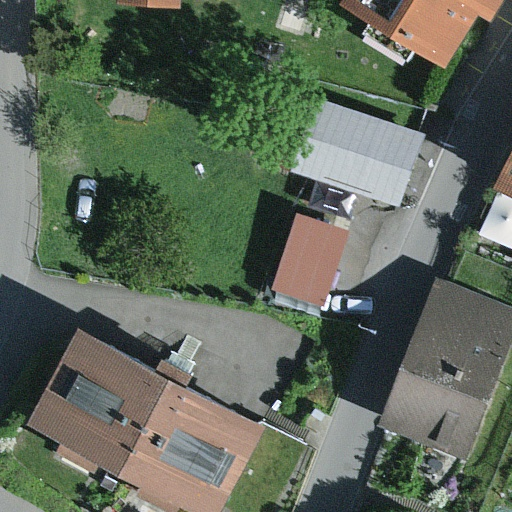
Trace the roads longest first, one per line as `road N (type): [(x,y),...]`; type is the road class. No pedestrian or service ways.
road 1 (tertiary): [(326,511),(481,120),(511,72)]
road 2 (residential): [(0,289),(19,199),(12,0)]
